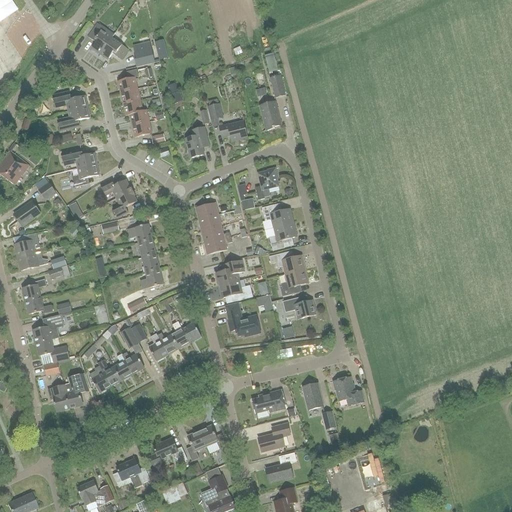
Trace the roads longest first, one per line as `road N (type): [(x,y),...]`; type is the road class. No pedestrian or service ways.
road 1 (residential): [(224,388),(327,362),(342,350),(339,335),(290,158),(267,153),(176,189)]
road 2 (residential): [(224,388),(176,189)]
road 3 (residential): [(0,274),(48,466)]
road 4 (residential): [(176,189),(124,157),(98,78),(55,51)]
road 5 (residential): [(48,466),(224,388)]
road 6 (residential): [(254,511),(224,388)]
